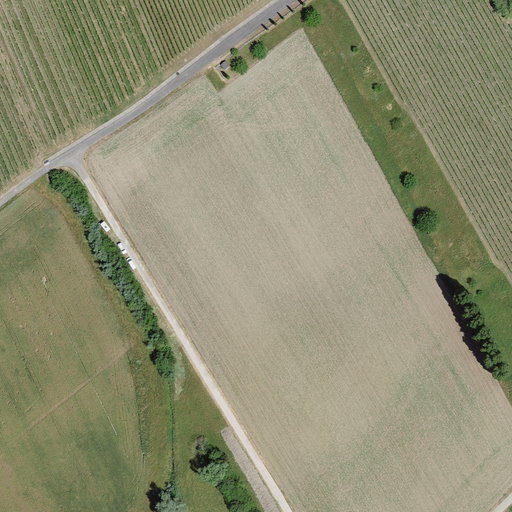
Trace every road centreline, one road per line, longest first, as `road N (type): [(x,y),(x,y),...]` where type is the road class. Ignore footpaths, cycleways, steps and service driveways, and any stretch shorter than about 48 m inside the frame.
road 1 (track): [(290,511),(73,152)]
road 2 (unclassified): [(298,0),(115,134),(73,152),(0,206)]
